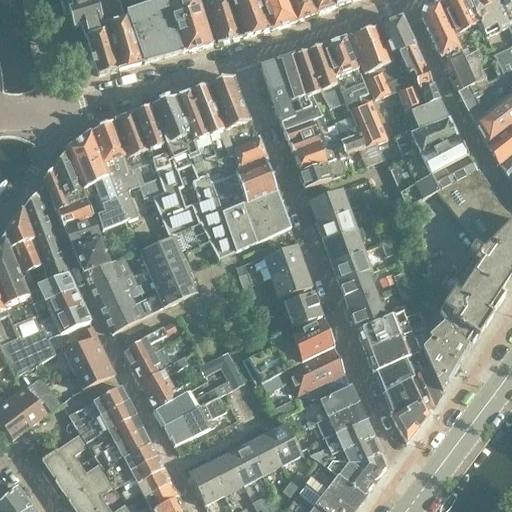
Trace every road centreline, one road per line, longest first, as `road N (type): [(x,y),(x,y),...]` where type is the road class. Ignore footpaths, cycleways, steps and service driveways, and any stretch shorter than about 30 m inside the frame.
road 1 (residential): [(240,57),(386,448),(423,490)]
road 2 (residential): [(196,511),(40,191),(26,177)]
road 3 (residential): [(401,5),(481,163),(511,199)]
road 4 (residential): [(240,57),(49,109)]
road 5 (residential): [(401,5),(240,57)]
road 6 (secondary): [(423,490),(511,367)]
